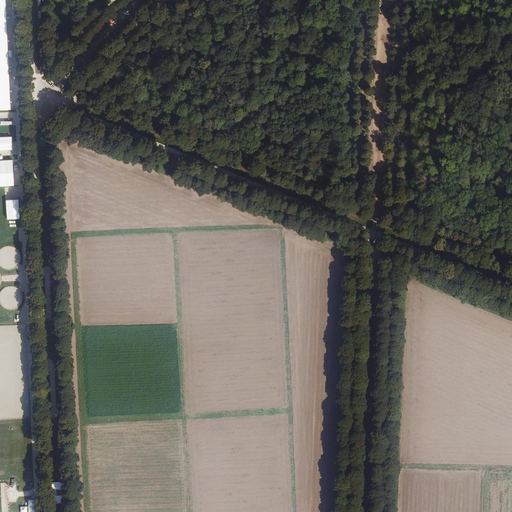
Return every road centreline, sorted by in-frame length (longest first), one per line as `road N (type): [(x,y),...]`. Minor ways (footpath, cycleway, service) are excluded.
road 1 (track): [(36,0),(59,511)]
road 2 (track): [(377,0),(364,511)]
road 3 (track): [(511,285),(46,90)]
road 4 (track): [(46,90),(131,0)]
